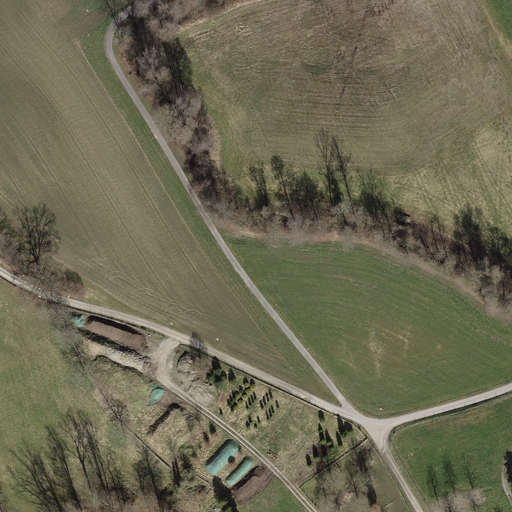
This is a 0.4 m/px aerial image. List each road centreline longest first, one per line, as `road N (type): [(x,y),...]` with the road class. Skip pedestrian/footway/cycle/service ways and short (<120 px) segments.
road 1 (track): [(368,424),(229,255),(110,50),(115,29),(158,0)]
road 2 (track): [(0,264),(40,290),(176,335),(368,424)]
road 3 (track): [(176,335),(156,372),(234,432),(315,511)]
road 4 (track): [(368,424),(511,385)]
